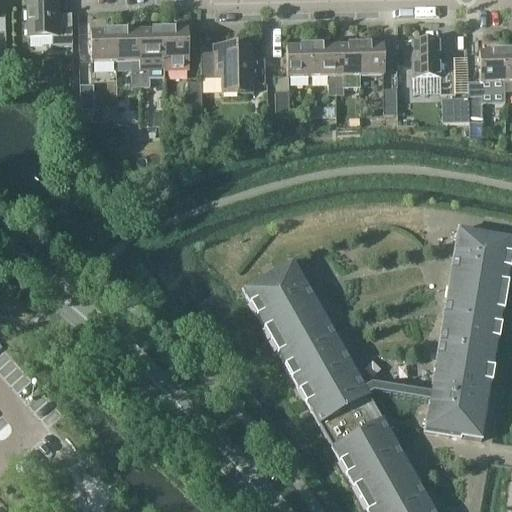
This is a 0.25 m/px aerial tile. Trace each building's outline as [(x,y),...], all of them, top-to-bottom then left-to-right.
[(58,18),(58,0),(27,1),(28,41),(52,41),(52,50),(72,50),(71,18),(58,18)] [(140,90),(147,90),(147,84),(147,64),(163,63),(162,34),(138,35),(140,90)] [(163,73),(188,73),(187,34),(162,34),(163,63),(163,73)] [(140,90),(138,35),(114,36),(115,65),(128,64),(128,91),(140,90)] [(90,65),(115,65),(114,36),(90,36),(90,65)] [(440,64),(440,43),(412,44),(413,82),(440,81),(440,98),(455,98),(454,64),(440,64)] [(252,63),(251,47),(212,48),(212,57),(199,57),(198,81),(220,80),(221,96),(253,95),(252,88),(265,87),(264,63),(252,63)] [(359,79),(383,78),(382,48),(358,49),(359,79)] [(336,98),(342,98),(342,79),(359,79),(358,49),(334,50),(336,98)] [(287,80),(312,80),(311,50),(287,51),(287,80)] [(336,98),(334,50),(311,50),(312,80),(328,79),(328,99),(336,98)] [(511,54),(503,55),(504,84),(504,96),(511,95),(511,54)] [(479,85),(504,84),(503,55),(478,56),(479,85)] [(188,111),(200,110),(200,86),(187,86),(188,111)] [(80,113),(93,113),(93,88),(80,88),(80,113)] [(383,119),(396,119),(395,93),(382,93),(383,119)] [(276,121),(288,121),(288,96),(276,96),(276,121)] [(469,102),(442,103),(443,127),(454,127),(470,126),(469,102)] [(481,102),(469,102),(470,126),(482,126),(481,102)] [(324,112),(324,120),(336,120),(336,112),(324,112)] [(83,126),(85,126),(96,125),(95,115),(83,115),(83,123),(83,126)] [(152,129),(163,129),(163,115),(152,115),(152,129)] [(424,434),(481,444),(511,257),(511,241),(458,233),(430,398),(372,388),(365,392),(368,397),(373,394),(429,404),(424,434)] [(432,511),(368,397),(365,392),(293,265),(243,293),(366,511),(432,511)]
